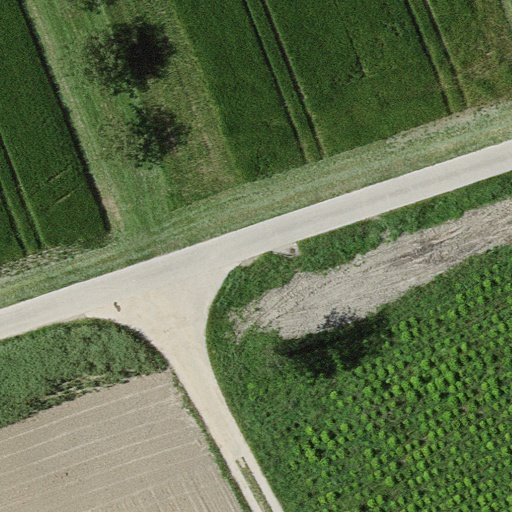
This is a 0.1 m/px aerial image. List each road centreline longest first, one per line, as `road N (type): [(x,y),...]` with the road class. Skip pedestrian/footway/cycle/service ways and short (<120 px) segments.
road 1 (track): [(0,321),(511,149)]
road 2 (track): [(140,274),(268,511)]
